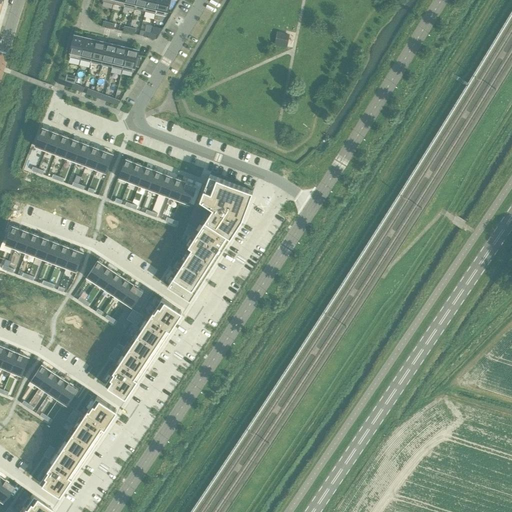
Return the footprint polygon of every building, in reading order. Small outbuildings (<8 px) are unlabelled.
[(134,9),(136,0),(125,0),(124,6),(134,9)] [(145,11),(147,0),(136,0),(134,9),(145,11)] [(155,13),(158,0),(147,0),(145,11),(155,13)] [(170,0),(158,0),(155,13),(166,16),(170,0)] [(277,32),(275,44),(285,46),(287,34),(278,32),(277,32)] [(71,34),(68,46),(71,47),(69,57),(80,59),(85,37),(74,35),(71,34)] [(85,37),(80,59),(91,62),(96,40),(85,37)] [(96,40),(91,62),(101,64),(106,42),(96,40)] [(106,42),(101,64),(112,67),(117,45),(106,42)] [(117,45),(112,67),(122,69),(127,47),(117,45)] [(127,47),(122,69),(133,72),(135,66),(138,67),(140,58),(137,57),(138,50),(127,47)] [(38,139),(35,146),(45,150),(52,131),(47,129),(47,128),(44,127),(43,128),(42,127),(39,134),(38,135),(37,138),(38,139)] [(52,131),(45,150),(55,154),(63,135),(57,133),(57,132),(54,131),(53,131),(52,131)] [(63,135),(55,154),(66,158),(73,139),(67,137),(67,136),(64,134),(63,135)] [(73,139),(66,158),(76,161),(83,143),(78,141),(77,139),(74,138),(73,139)] [(83,143),(76,161),(86,165),(93,146),(88,144),(87,143),(84,142),(83,143)] [(93,146),(86,165),(96,169),(103,150),(98,148),(97,147),(94,146),(93,147),(93,146)] [(103,150),(96,169),(107,173),(114,154),(108,152),(107,151),(104,150),(103,150)] [(125,159),(118,177),(129,181),(136,163),(131,161),(130,159),(127,158),(126,159),(125,159)] [(136,163),(129,181),(139,185),(146,167),(141,165),(140,163),(137,162),(136,163)] [(146,167),(139,185),(149,189),(156,170),(151,168),(150,167),(147,166),(146,167)] [(156,170),(149,189),(159,193),(166,174),(161,172),(160,171),(157,170),(156,170)] [(166,174),(159,193),(169,197),(176,178),(171,176),(171,175),(168,173),(166,174)] [(192,247),(168,285),(191,300),(243,218),(251,196),(253,190),(210,174),(208,179),(200,199),(213,207),(189,245),(192,247)] [(176,178),(169,197),(179,200),(186,182),(181,180),(181,178),(178,177),(176,178)] [(186,182),(179,200),(190,204),(197,186),(191,184),(191,182),(188,181),(187,182),(186,182)] [(8,237),(5,244),(15,248),(23,230),(17,228),(17,226),(14,225),(13,226),(12,226),(9,233),(8,233),(7,236),(8,237)] [(23,230),(15,248),(26,252),(33,233),(27,231),(27,230),(24,229),(23,230)] [(33,233),(26,252),(36,256),(43,237),(38,235),(37,234),(34,233),(33,234),(33,233)] [(43,237),(36,256),(46,260),(53,241),(48,239),(47,238),(44,237),(43,237)] [(53,241),(46,260),(56,264),(63,245),(58,243),(57,242),(54,240),(53,241)] [(63,245),(56,264),(66,267),(73,249),(68,247),(67,245),(64,244),(63,245)] [(73,249),(66,267),(77,271),(84,253),(78,250),(78,249),(75,248),(73,249)] [(97,260),(86,277),(96,283),(107,266),(102,263),(102,262),(99,260),(98,261),(97,260)] [(107,266),(96,283),(105,289),(116,272),(111,269),(111,268),(108,266),(107,267),(107,266)] [(116,272),(105,289),(114,295),(125,278),(120,275),(120,274),(117,272),(116,273),(116,272)] [(125,278),(114,295),(123,301),(134,284),(129,281),(129,280),(126,278),(125,279),(125,278)] [(134,284),(123,301),(132,307),(143,291),(138,287),(138,286),(135,284),(134,284)] [(162,298),(105,384),(125,397),(126,397),(182,313),(182,312),(182,311),(162,298)] [(0,366),(1,367),(9,349),(4,347),(4,345),(1,344),(0,344),(0,366)] [(9,349),(1,367),(11,371),(19,353),(14,351),(14,349),(11,348),(9,349)] [(19,353),(11,371),(22,376),(29,357),(24,355),(24,353),(21,352),(19,353)] [(42,364),(31,381),(40,387),(51,370),(46,367),(46,366),(44,364),(42,364)] [(51,370),(40,387),(49,393),(60,376),(55,373),(55,372),(53,370),(51,370)] [(60,376),(49,393),(58,399),(69,382),(64,379),(64,378),(62,376),(60,376)] [(69,382),(58,399),(67,405),(78,389),(73,385),(73,384),(71,382),(69,382)] [(97,396),(40,482),(59,495),(60,495),(61,495),(117,411),(117,410),(117,409),(116,409),(97,396)] [(4,480),(0,485),(0,501),(2,502),(13,486),(8,482),(8,481),(5,479),(4,480)] [(31,494),(18,511),(49,511),(51,509),(51,508),(51,507),(31,494)]
